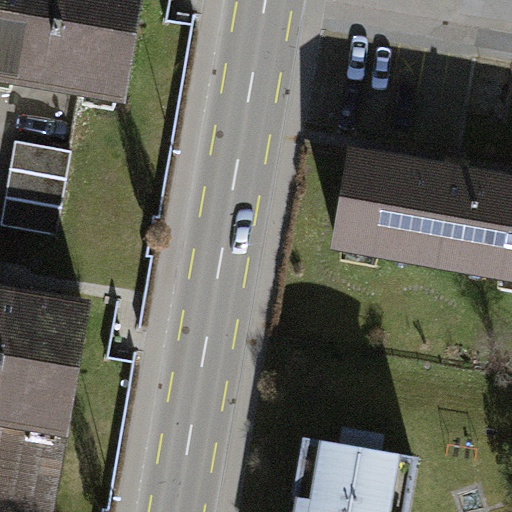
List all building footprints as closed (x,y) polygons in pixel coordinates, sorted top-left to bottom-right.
[(137,0),(0,0),(0,86),(119,107),(137,0)] [(66,151),(11,142),(0,208),(0,225),(52,234),(66,151)] [(511,182),(346,152),(327,252),(511,286),(511,182)] [(84,304),(0,288),(0,511),(50,511),(62,435),(84,304)] [(330,447),(299,442),(288,511),(401,511),(409,461),(374,455),(377,436),(332,430),(330,447)]
